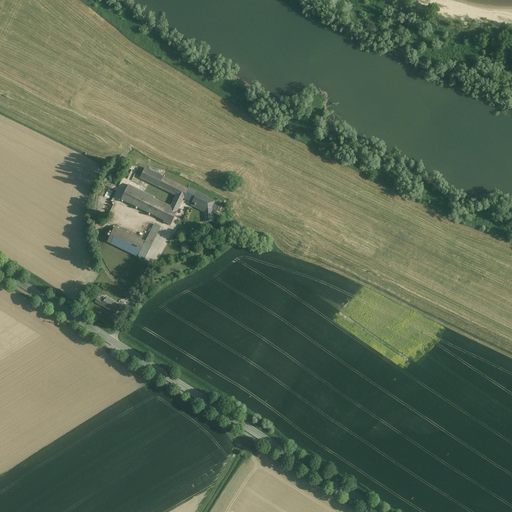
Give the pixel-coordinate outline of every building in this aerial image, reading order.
[(163,178),(145,169),(140,178),(158,187),(163,178)] [(188,190),(163,178),(158,187),(176,196),(183,200),(184,198),(187,191),(188,190)] [(119,186),(106,180),(104,184),(117,190),(119,186)] [(170,207),(153,199),(153,197),(128,185),(121,199),(164,220),(170,207)] [(220,205),(206,198),(207,197),(202,195),(202,196),(196,193),(195,195),(187,191),(184,198),(195,204),(194,206),(198,208),(201,207),(204,210),(205,222),(212,221),(212,211),(216,213),(220,205)] [(183,200),(176,196),(170,207),(164,220),(163,222),(170,226),(183,200)] [(154,224),(145,243),(152,246),(160,228),(154,224)] [(145,243),(114,228),(112,232),(110,237),(107,242),(138,257),(145,243)] [(152,246),(145,243),(138,257),(145,260),(152,246)] [(121,307),(106,298),(105,300),(104,300),(98,297),(95,302),(101,306),(102,304),(104,306),(104,307),(116,315),(121,307)]
